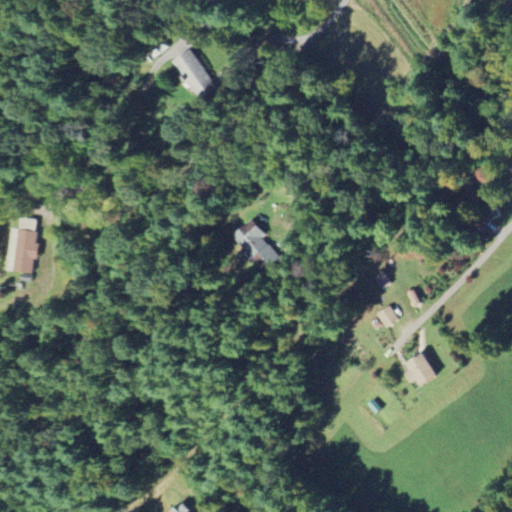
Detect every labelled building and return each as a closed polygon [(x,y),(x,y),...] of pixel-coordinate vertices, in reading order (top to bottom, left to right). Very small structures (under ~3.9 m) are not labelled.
[(178,61),(203,102),(221,91),(196,50),(178,61)] [(15,229),(11,271),(36,273),(41,221),(23,219),(22,230),(15,229)] [(237,238),(270,274),(288,257),(255,221),(237,238)] [(385,290),(395,284),(388,272),(378,278),(385,290)] [(412,293),(417,306),(424,304),(420,290),(412,293)] [(389,329),(402,320),(392,306),(380,315),(389,329)] [(425,386),(442,378),(431,354),(411,364),(415,371),(410,373),(415,383),(422,380),(425,386)] [(197,511),(189,502),(176,511),(197,511)]
